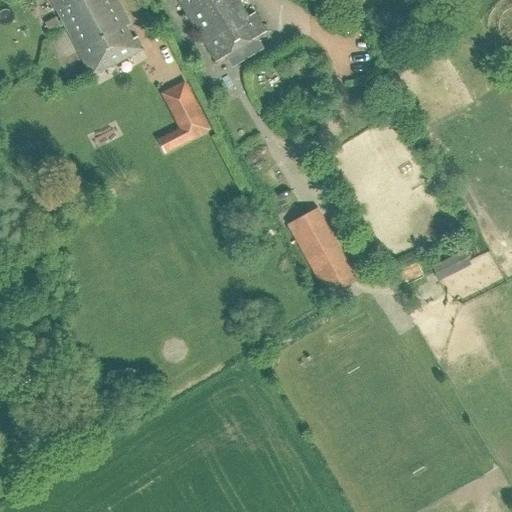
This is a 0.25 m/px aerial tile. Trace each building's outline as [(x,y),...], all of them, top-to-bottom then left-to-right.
[(51,0),(92,76),(142,50),(136,38),(131,40),(124,27),(128,24),(115,0),(51,0)] [(176,0),(214,63),(264,33),(253,15),(247,19),(236,1),(237,0),(176,0)] [(209,129),(194,99),(171,112),(180,129),(159,140),(166,152),(209,129)] [(287,225),(327,296),(356,280),(317,209),(287,225)] [(25,370),(13,376),(20,387),(31,381),(25,370)]
